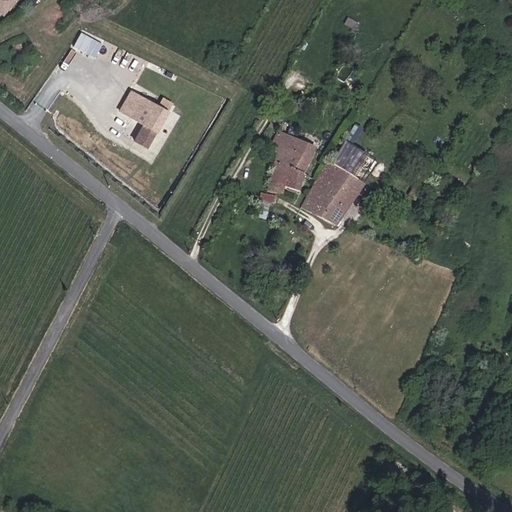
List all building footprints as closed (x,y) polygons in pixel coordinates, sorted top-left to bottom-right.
[(0,0),(0,13),(3,16),(16,0),(15,0),(0,0)] [(354,30),(357,24),(347,19),(344,25),(354,30)] [(83,31),(76,47),(98,57),(105,42),(83,31)] [(147,148),(167,114),(164,113),(152,106),(130,92),(119,111),(143,126),(134,141),(147,148)] [(164,113),(170,103),(158,96),(152,106),(164,113)] [(351,146),(361,129),(354,125),(344,142),(351,146)] [(302,174),(314,149),(277,132),(270,148),(273,150),(272,154),(276,155),(267,190),(281,194),(283,187),(297,191),(302,174)] [(354,178),(367,156),(351,146),(344,142),(330,164),(354,178)] [(337,225),(362,183),(354,178),(330,164),(328,163),(302,206),(337,225)] [(415,200),(423,188),(416,183),(408,195),(415,200)]
